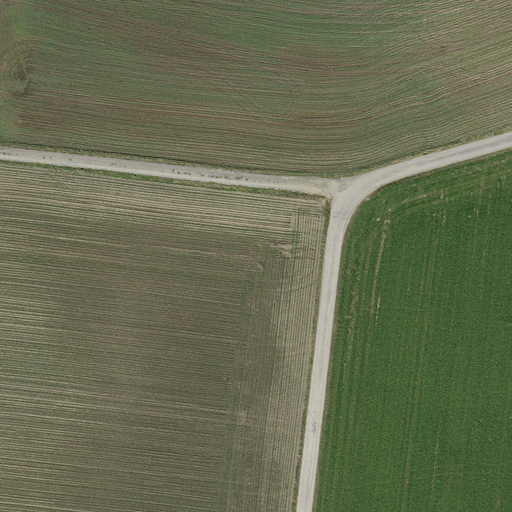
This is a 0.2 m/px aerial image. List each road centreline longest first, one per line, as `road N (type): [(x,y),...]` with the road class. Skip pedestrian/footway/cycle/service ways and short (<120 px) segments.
road 1 (track): [(307,511),(342,189),(511,140)]
road 2 (track): [(342,189),(0,151)]
